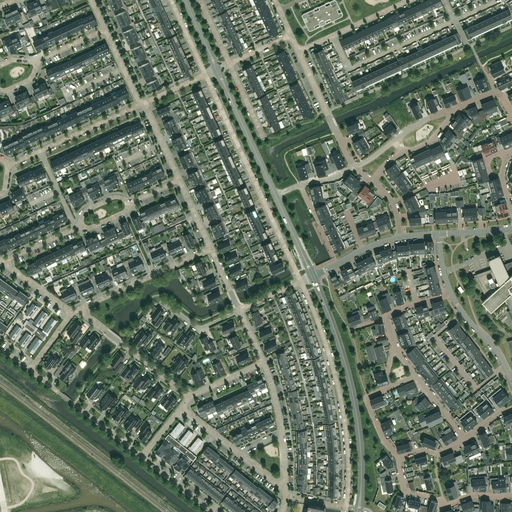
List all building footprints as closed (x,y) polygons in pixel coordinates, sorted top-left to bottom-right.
[(41,7),(37,0),(35,1),(35,0),(32,2),(38,14),(43,12),(44,14),(48,12),(45,5),(41,7)] [(59,6),(56,0),(49,0),(49,1),(49,2),(46,3),(50,9),(53,8),(59,6)] [(120,7),(121,10),(127,7),(125,4),(124,4),(122,0),(119,0),(110,5),(112,10),(120,7)] [(214,8),(223,4),(221,0),(218,0),(212,3),(215,8),(214,8)] [(329,2),(330,5),(333,10),(337,19),(341,17),(342,17),(342,16),(342,15),(342,14),(341,12),(339,13),(337,10),(340,8),(336,1),(336,0),(335,0),(333,0),(329,2)] [(432,9),(428,0),(427,0),(423,2),(428,13),(427,11),(432,9)] [(438,8),(433,0),(428,0),(432,9),(437,7),(438,8)] [(433,0),(438,8),(443,6),(440,0),(433,0)] [(264,1),(256,5),(258,9),(266,5),(264,1)] [(38,14),(32,2),(29,3),(29,4),(27,5),(30,12),(27,13),(29,18),(38,14)] [(428,13),(423,2),(423,3),(418,5),(423,15),(428,13)] [(163,8),(161,3),(150,8),(152,7),(154,12),(152,13),(153,13),(163,8)] [(216,13),(226,9),(223,4),(214,8),(216,13)] [(330,5),(326,7),(325,4),(318,7),(319,10),(320,10),(322,15),(333,10),(330,5)] [(266,5),(258,9),(260,14),(269,10),(266,5)] [(423,15),(418,5),(414,7),(418,17),(423,15)] [(21,13),(20,13),(17,7),(13,9),(13,10),(11,11),(16,22),(16,23),(17,24),(22,21),(22,22),(27,20),(23,12),(21,13)] [(118,21),(129,16),(127,11),(128,10),(127,7),(121,10),(122,12),(115,15),(118,21)] [(418,17),(414,7),(409,10),(413,20),(418,17)] [(165,13),(163,8),(153,13),(155,18),(165,13)] [(320,10),(319,10),(315,12),(314,9),(307,12),(311,20),(322,15),(320,10)] [(269,10),(260,14),(262,18),(271,15),(269,10)] [(337,19),(333,10),(322,15),(325,21),(330,19),(331,21),(331,22),(337,19)] [(413,20),(409,10),(404,12),(404,11),(403,11),(408,20),(412,18),(413,20)] [(507,20),(511,18),(508,10),(503,12),(507,20)] [(16,22),(11,11),(9,12),(8,11),(4,13),(7,19),(7,20),(4,21),(7,27),(16,23),(16,22)] [(229,17),(226,11),(217,15),(220,21),(229,17)] [(408,20),(403,11),(398,13),(403,22),(408,20)] [(314,26),(311,20),(307,12),(303,14),(302,15),(302,16),(302,17),(303,19),(303,18),(306,17),(308,21),(305,22),(308,30),(309,30),(309,31),(310,31),(311,31),(315,29),(315,28),(314,26)] [(502,23),(507,20),(503,12),(498,14),(502,23)] [(167,18),(165,13),(155,18),(157,17),(159,22),(157,22),(157,23),(167,18)] [(403,22),(398,13),(394,16),(398,26),(399,26),(398,25),(403,22)] [(497,25),(502,23),(498,14),(493,16),(497,25)] [(88,17),(87,15),(82,18),(82,19),(86,27),(86,28),(91,25),(88,17)] [(93,15),(88,17),(91,25),(96,23),(94,18),(95,18),(94,16),(93,16),(93,15)] [(271,15),(262,18),(265,23),(273,19),(271,15)] [(325,21),(322,15),(311,20),(314,26),(319,24),(320,26),(320,27),(326,24),(326,23),(325,21)] [(131,19),(129,16),(118,21),(117,22),(120,28),(128,24),(129,27),(135,24),(133,21),(132,22),(131,19)] [(398,26),(394,16),(389,18),(394,29),(398,26)] [(492,27),(497,25),(493,16),(488,19),(492,27)] [(231,22),(229,17),(220,21),(221,21),(223,26),(222,26),(231,22)] [(170,23),(167,18),(157,23),(159,27),(170,23)] [(394,29),(389,18),(389,19),(384,21),(388,29),(393,27),(393,29),(394,29)] [(82,19),(77,21),(81,29),(86,27),(82,19)] [(273,19),(265,23),(267,28),(274,24),(272,20),(273,19)] [(487,30),(492,27),(488,19),(483,21),(487,30)] [(81,29),(77,21),(72,23),(76,31),(81,29)] [(388,29),(384,21),(379,23),(383,32),(388,29)] [(482,32),(487,30),(483,21),(478,23),(482,32)] [(234,28),(231,22),(222,26),(225,32),(234,28)] [(76,31),(72,23),(68,25),(71,33),(76,31)] [(172,27),(170,23),(159,27),(162,32),(172,27)] [(383,32),(379,23),(374,25),(378,34),(383,32)] [(477,34),(482,32),(478,23),(473,26),(477,34)] [(125,39),(126,38),(136,34),(137,33),(134,28),(136,27),(135,24),(129,27),(130,29),(123,33),(125,39)] [(274,24),(267,28),(269,32),(276,29),(274,24)] [(71,33),(68,25),(63,28),(66,36),(71,33)] [(378,34),(374,25),(369,28),(373,36),(378,34)] [(472,36),(477,34),(473,26),(468,28),(472,36)] [(166,37),(175,32),(172,27),(162,32),(164,37),(166,37)] [(66,36),(63,28),(58,30),(62,38),(66,36)] [(228,37),(238,32),(236,33),(234,28),(225,32),(226,32),(228,37),(227,37),(228,37)] [(373,36),(369,28),(364,30),(368,38),(373,36)] [(468,28),(463,30),(467,39),(472,36),(468,28)] [(276,29),(269,32),(271,37),(279,34),(276,29)] [(62,38),(58,30),(53,32),(57,40),(62,38)] [(368,38),(364,30),(360,32),(363,41),(368,38)] [(57,40),(53,32),(48,34),(52,42),(57,40)] [(240,38),(238,32),(228,37),(230,43),(240,38)] [(363,41),(360,32),(355,34),(359,43),(363,41)] [(19,33),(13,35),(14,38),(11,39),(10,36),(10,37),(16,49),(16,48),(17,48),(20,46),(21,45),(18,39),(21,38),(19,33)] [(48,34),(47,33),(42,35),(43,37),(47,45),(52,42),(48,34)] [(456,44),(461,41),(457,33),(452,35),(456,44)] [(136,34),(126,38),(129,44),(136,41),(137,44),(143,41),(141,38),(139,39),(136,34)] [(168,45),(178,40),(176,34),(167,38),(170,44),(168,45)] [(359,43),(355,34),(350,37),(354,45),(359,43)] [(452,35),(447,37),(451,46),(456,44),(452,35)] [(16,49),(10,37),(2,41),(4,46),(7,45),(10,51),(11,50),(11,51),(16,49)] [(43,37),(39,40),(42,48),(47,45),(43,37)] [(354,45),(350,37),(345,39),(349,47),(354,45)] [(447,37),(442,40),(446,48),(451,46),(447,37)] [(233,48),(243,43),(241,44),(239,39),(240,38),(230,43),(231,42),(233,48),(232,48),(233,48)] [(349,47),(345,39),(340,41),(344,50),(349,47)] [(42,48),(39,40),(33,42),(36,47),(35,47),(36,49),(37,49),(37,50),(42,48)] [(171,50),(181,46),(181,45),(180,46),(178,41),(178,40),(168,45),(171,50)] [(442,40),(437,42),(441,51),(446,48),(442,40)] [(142,45),(144,44),(143,41),(137,44),(138,46),(130,50),(133,56),(134,55),(145,50),(142,45)] [(437,42),(433,44),(437,53),(441,51),(437,42)] [(106,43),(101,46),(105,54),(104,54),(105,56),(110,53),(109,51),(110,50),(108,48),(106,43)] [(235,54),(245,49),(243,43),(233,48),(235,54)] [(433,44),(428,47),(432,55),(437,53),(433,44)] [(100,56),(100,57),(100,59),(106,56),(105,56),(104,54),(105,54),(101,46),(96,48),(96,49),(100,56)] [(183,51),(181,46),(171,50),(173,56),(183,51)] [(428,47),(423,49),(427,57),(432,55),(428,47)] [(96,49),(91,51),(95,59),(100,57),(100,56),(96,49)] [(423,49),(418,51),(422,60),(427,57),(423,49)] [(136,62),(143,58),(145,61),(150,58),(149,55),(148,56),(145,50),(134,55),(135,58),(134,58),(136,62)] [(325,55),(322,50),(314,54),(316,59),(325,55)] [(95,59),(91,51),(86,53),(90,62),(91,63),(96,61),(95,59)] [(183,51),(173,56),(175,55),(177,60),(176,61),(186,56),(185,57),(183,52),(183,51)] [(283,51),(276,54),(278,59),(286,55),(283,51)] [(418,51),(413,53),(417,62),(422,60),(418,51)] [(90,62),(86,53),(82,56),(85,64),(90,62)] [(413,53),(408,56),(412,64),(417,62),(413,53)] [(326,54),(325,55),(316,59),(318,64),(327,60),(329,59),(326,54)] [(286,55),(278,59),(280,64),(289,60),(286,55)] [(85,64),(82,56),(77,58),(80,66),(85,64)] [(188,62),(186,56),(176,61),(178,67),(188,62)] [(408,56),(403,58),(407,66),(412,64),(408,56)] [(80,66),(77,58),(72,60),(76,68),(80,66)] [(150,62),(152,61),(150,58),(145,61),(146,63),(138,67),(141,73),(142,72),(153,67),(150,62)] [(403,58),(398,60),(402,69),(407,66),(403,58)] [(76,68),(72,60),(67,62),(71,72),(76,70),(76,68)] [(289,60),(280,64),(282,68),(291,64),(289,60)] [(321,68),(329,65),(327,60),(318,64),(321,68)] [(395,72),(400,70),(396,61),(391,63),(395,72)] [(500,61),(492,65),(494,68),(490,70),(494,77),(504,71),(500,61)] [(71,72),(67,62),(62,65),(66,74),(71,72)] [(181,72),(191,67),(190,67),(188,62),(189,62),(188,62),(178,67),(181,72)] [(390,74),(395,72),(391,63),(386,66),(390,74)] [(291,64),(282,68),(285,73),(293,69),(291,64)] [(66,74),(62,65),(57,67),(60,74),(61,77),(66,74)] [(332,69),(329,65),(321,68),(323,73),(332,69)] [(60,74),(57,67),(57,66),(52,68),(56,77),(56,76),(60,74)] [(251,66),(242,70),(245,75),(254,71),(251,66)] [(385,76),(390,74),(386,66),(381,68),(385,76)] [(157,73),(156,73),(153,67),(142,72),(144,78),(151,75),(153,78),(158,75),(157,73)] [(194,73),(191,67),(181,72),(182,72),(185,77),(194,73)] [(56,77),(52,68),(47,71),(47,72),(48,74),(51,81),(56,78),(56,76),(56,77)] [(381,79),(385,76),(381,68),(377,70),(381,79)] [(293,69),(285,73),(287,78),(294,74),(292,70),(293,69)] [(325,78),(335,74),(333,69),(332,69),(323,73),(325,78)] [(376,81),(381,79),(377,70),(372,72),(376,81)] [(246,75),(248,80),(256,77),(254,71),(245,75),(246,75)] [(371,83),(376,81),(372,72),(367,75),(371,83)] [(294,74),(287,78),(289,82),(296,79),(294,74)] [(338,79),(335,74),(325,78),(328,83),(336,79),(338,79)] [(161,77),(159,75),(158,75),(153,78),(154,80),(147,84),(150,91),(155,89),(154,88),(161,84),(159,78),(161,77)] [(366,85),(371,83),(367,75),(362,77),(366,85)] [(238,78),(242,86),(247,84),(244,76),(238,78)] [(505,88),(506,87),(507,87),(511,84),(511,82),(509,76),(497,82),(500,90),(504,88),(505,88)] [(256,77),(248,80),(251,86),(259,82),(256,77)] [(361,88),(366,85),(362,77),(357,79),(361,88)] [(477,80),(474,82),(477,90),(481,88),(482,91),(489,88),(484,77),(477,80)] [(338,84),(336,79),(328,83),(330,88),(338,84)] [(357,79),(352,81),(356,90),(361,88),(357,79)] [(259,82),(251,86),(253,91),(262,87),(259,82)] [(53,94),(51,88),(48,89),(45,83),(44,84),(44,83),(39,85),(45,97),(53,94)] [(297,83),(289,86),(292,91),(299,87),(297,83)] [(341,89),(338,84),(330,88),(332,93),(341,89)] [(45,97),(39,85),(39,86),(38,87),(38,86),(35,88),(34,89),(36,95),(34,96),(36,101),(45,97)] [(128,91),(127,87),(126,86),(120,89),(120,90),(124,99),(129,96),(127,91),(128,91)] [(466,86),(458,90),(461,100),(468,97),(467,95),(470,94),(466,86)] [(262,87),(253,91),(256,97),(260,95),(264,93),(262,87)] [(299,87),(292,91),(294,96),(301,92),(299,87)] [(195,98),(204,95),(201,89),(192,93),(195,98)] [(334,98),(343,94),(341,89),(332,93),(334,98)] [(124,99),(120,90),(115,93),(116,94),(120,102),(123,100),(122,99),(124,99)] [(35,102),(32,96),(30,98),(27,92),(26,92),(21,94),(26,106),(35,102)] [(301,92),(294,96),(296,100),(304,97),(301,92)] [(346,93),(343,94),(334,98),(337,103),(344,100),(345,101),(349,99),(346,93)] [(26,106),(21,94),(20,95),(16,96),(15,97),(18,103),(15,104),(18,110),(26,106)] [(115,104),(111,96),(110,94),(105,97),(106,98),(110,106),(115,104)] [(120,102),(116,94),(111,96),(115,104),(120,102)] [(204,95),(195,98),(195,99),(198,104),(206,100),(203,95),(204,95)] [(265,95),(257,99),(259,104),(268,100),(265,95)] [(456,102),(453,95),(443,100),(444,101),(443,101),(445,105),(446,107),(456,102)] [(110,106),(106,98),(105,97),(100,99),(101,100),(105,109),(110,106)] [(304,97),(296,100),(298,105),(306,101),(304,97)] [(433,99),(432,98),(426,101),(431,112),(437,110),(435,105),(439,104),(436,97),(433,99)] [(17,110),(14,105),(11,106),(9,100),(7,101),(7,100),(4,102),(3,103),(3,102),(2,102),(8,114),(17,110)] [(105,109),(101,100),(96,103),(100,111),(105,109)] [(208,105),(206,100),(198,104),(200,109),(209,105),(208,105)] [(260,104),(262,110),(271,106),(268,100),(259,104),(260,105),(260,104)] [(493,100),(487,102),(492,113),(497,111),(493,100)] [(308,106),(306,101),(298,105),(300,109),(308,106)] [(416,118),(417,118),(418,117),(420,116),(422,115),(419,110),(422,109),(418,101),(415,102),(417,105),(411,107),(413,111),(411,112),(413,117),(415,116),(416,118)] [(0,118),(8,114),(2,102),(0,103),(0,118)] [(492,113),(487,102),(481,104),(484,111),(481,112),(483,118),(486,117),(486,116),(492,114),(492,113)] [(95,113),(91,105),(91,103),(86,106),(87,107),(90,115),(95,113)] [(100,111),(96,103),(91,105),(95,113),(100,111)] [(167,113),(169,116),(174,114),(170,105),(157,111),(159,115),(159,114),(160,116),(167,113)] [(200,109),(203,115),(211,111),(209,105),(200,109)] [(90,115),(87,107),(86,106),(81,108),(82,109),(85,118),(90,115)] [(271,106),(262,110),(265,115),(273,111),(271,106)] [(308,106),(300,109),(302,114),(310,111),(308,106)] [(471,113),(474,120),(477,119),(478,121),(484,119),(483,118),(481,112),(478,113),(476,107),(466,110),(468,115),(471,113)] [(85,118),(82,109),(77,112),(81,120),(85,118)] [(205,120),(214,116),(211,111),(203,115),(205,120)] [(273,111),(265,115),(267,121),(275,117),(273,111)] [(310,111),(302,114),(305,120),(309,118),(308,117),(312,115),(310,111)] [(81,120),(77,112),(72,114),(76,122),(81,120)] [(76,122),(72,114),(67,116),(71,124),(76,122)] [(177,120),(174,114),(169,116),(170,120),(163,123),(164,125),(164,126),(165,129),(178,122),(175,124),(174,121),(177,120)] [(397,130),(392,125),(395,123),(389,115),(385,118),(389,122),(382,129),(389,137),(392,134),(392,135),(394,133),(394,132),(397,130)] [(459,115),(455,119),(465,127),(467,125),(469,126),(472,122),(466,116),(464,119),(459,115)] [(71,124),(67,116),(62,119),(66,127),(71,124)] [(205,120),(208,126),(216,122),(213,117),(214,117),(214,116),(205,120)] [(66,127),(62,119),(61,117),(56,119),(57,121),(61,129),(66,127)] [(275,117),(267,121),(270,126),(269,126),(278,122),(275,117)] [(455,119),(451,124),(458,130),(456,132),(461,136),(464,132),(463,130),(465,127),(455,119)] [(56,131),(52,123),(52,121),(47,124),(47,125),(51,133),(56,131)] [(61,129),(57,121),(52,123),(56,131),(61,129)] [(140,122),(134,125),(138,133),(139,135),(145,132),(145,130),(143,127),(142,127),(140,122)] [(177,134),(182,131),(186,130),(185,127),(181,129),(178,122),(165,129),(166,131),(167,131),(168,134),(175,130),(177,134)] [(216,122),(208,126),(210,131),(219,127),(218,127),(216,122)] [(278,122),(269,126),(272,132),(281,128),(278,122)] [(359,122),(352,125),(351,123),(347,124),(348,126),(347,127),(349,133),(364,127),(363,125),(360,125),(359,122)] [(51,133),(47,125),(43,128),(42,126),(46,136),(51,133)] [(138,133),(134,125),(133,126),(132,125),(129,126),(133,135),(134,136),(134,137),(139,135),(138,133)] [(46,136),(42,126),(37,129),(41,137),(43,136),(43,137),(46,136)] [(133,135),(129,126),(124,128),(128,136),(129,139),(134,136),(133,135)] [(41,137),(37,129),(36,127),(31,129),(32,131),(36,139),(41,137)] [(219,127),(210,131),(213,137),(221,133),(219,127)] [(128,136),(124,128),(119,131),(123,139),(124,140),(129,138),(128,136)] [(448,130),(444,135),(454,143),(455,142),(458,138),(459,139),(460,140),(462,137),(461,136),(456,132),(454,134),(448,130)] [(36,139),(32,131),(27,133),(31,141),(36,139)] [(123,139),(119,131),(114,133),(118,141),(119,143),(124,140),(123,139)] [(186,140),(182,131),(177,134),(178,137),(172,140),(173,142),(172,142),(174,145),(186,140)] [(31,141),(27,133),(22,135),(27,145),(29,143),(29,142),(31,141)] [(118,141),(114,133),(110,135),(113,143),(114,145),(119,143),(118,141)] [(506,135),(505,134),(499,136),(496,137),(499,143),(502,142),(505,148),(510,145),(506,135)] [(27,145),(22,135),(17,137),(18,139),(22,147),(27,145)] [(113,143),(110,135),(105,137),(108,145),(109,147),(114,145),(113,143)] [(444,135),(440,140),(448,146),(446,149),(449,150),(455,143),(454,143),(444,135)] [(489,140),(486,141),(491,153),(497,150),(494,144),(497,143),(494,135),(488,138),(489,140)] [(365,136),(353,143),(356,148),(368,142),(365,136)] [(12,139),(13,141),(17,149),(22,147),(18,139),(17,137),(12,139)] [(108,145),(105,137),(100,140),(103,148),(104,149),(109,147),(108,145)] [(217,148),(225,144),(223,138),(214,142),(217,148)] [(17,149),(13,141),(12,139),(8,142),(8,143),(12,152),(17,149)] [(103,148),(100,140),(95,142),(99,150),(99,152),(104,149),(103,148)] [(190,148),(186,140),(174,145),(175,148),(176,148),(177,151),(183,148),(185,151),(190,148)] [(491,153),(486,141),(476,146),(479,151),(475,153),(476,155),(481,152),(480,150),(483,149),(486,156),(491,153)] [(12,152),(8,143),(8,142),(2,144),(7,154),(12,152)] [(99,150),(95,142),(90,144),(94,152),(99,150)] [(324,142),(321,144),(326,155),(329,154),(324,142)] [(371,144),(369,145),(368,142),(356,148),(359,154),(365,150),(367,153),(374,149),(371,144)] [(94,152),(90,144),(85,146),(89,155),(89,156),(94,154),(94,152)] [(225,144),(217,148),(219,153),(227,149),(225,144),(226,144),(225,144)] [(89,155),(85,146),(80,149),(84,157),(89,155)] [(440,146),(435,148),(440,158),(441,158),(445,156),(440,146)] [(194,157),(190,148),(185,151),(186,154),(179,157),(180,160),(181,163),(194,157)] [(430,150),(435,160),(434,160),(435,161),(440,158),(435,148),(432,149),(430,150)] [(84,157),(80,149),(75,151),(79,159),(84,157)] [(227,149),(219,153),(222,158),(231,155),(230,154),(230,155),(227,149)] [(430,149),(424,151),(429,162),(433,161),(434,160),(435,160),(430,150),(430,149)] [(79,159),(75,151),(70,153),(74,161),(79,159)] [(424,151),(420,154),(425,164),(428,162),(429,162),(424,151)] [(74,161),(70,153),(65,155),(69,164),(74,161)] [(339,153),(330,157),(332,163),(335,161),(338,168),(345,165),(339,153)] [(420,154),(415,156),(420,166),(419,166),(420,167),(425,165),(425,164),(420,154)] [(69,164),(65,155),(61,158),(64,166),(65,167),(70,165),(69,164)] [(231,155),(222,158),(224,164),(233,160),(231,155)] [(415,156),(410,158),(414,168),(415,169),(416,168),(419,166),(420,166),(415,156)] [(198,166),(194,157),(181,163),(182,166),(183,166),(184,168),(191,165),(193,168),(198,166)] [(64,166),(61,158),(56,160),(59,168),(60,170),(65,167),(64,166)] [(470,161),(472,167),(484,163),(482,158),(470,161)] [(316,163),(313,164),(316,172),(317,172),(318,176),(325,173),(324,170),(328,168),(325,159),(316,162),(316,163)] [(59,168),(56,160),(50,162),(53,167),(51,168),(53,171),(53,173),(60,170),(59,168)] [(233,160),(224,164),(227,169),(236,165),(233,160)] [(297,167),(301,179),(308,177),(307,173),(308,173),(308,172),(310,172),(308,163),(304,165),(297,167)] [(396,163),(386,170),(389,175),(399,168),(396,163)] [(485,168),(484,163),(472,167),(473,172),(474,172),(485,168)] [(162,170),(163,170),(160,165),(155,167),(160,177),(165,175),(162,170)] [(236,165),(227,169),(229,175),(238,171),(235,166),(236,166),(236,165)] [(199,173),(201,172),(199,168),(198,166),(193,168),(194,171),(188,174),(189,176),(188,176),(190,180),(202,174),(200,175),(199,173)] [(46,172),(44,172),(42,167),(37,170),(41,178),(40,178),(41,180),(48,177),(46,172)] [(160,177),(155,167),(150,170),(155,181),(155,179),(160,177)] [(399,168),(389,175),(392,179),(393,179),(402,172),(399,168)] [(487,174),(485,168),(474,172),(476,177),(487,174)] [(41,178),(37,170),(35,171),(34,170),(32,171),(36,180),(40,178),(41,178)] [(155,181),(150,170),(151,173),(146,175),(150,183),(155,181)] [(36,180),(32,171),(27,173),(30,181),(31,183),(36,180)] [(117,171),(108,175),(114,188),(117,186),(117,185),(119,185),(116,178),(119,177),(117,171)] [(238,171),(229,175),(232,180),(241,176),(240,176),(238,171)] [(402,172),(393,179),(396,183),(406,176),(403,171),(402,172)] [(30,181),(27,173),(22,176),(25,184),(26,185),(31,183),(30,181)] [(206,183),(202,174),(190,180),(191,183),(192,183),(193,185),(199,182),(201,185),(206,183)] [(343,178),(340,181),(342,182),(343,183),(342,184),(347,187),(347,188),(355,178),(350,174),(346,180),(343,178)] [(488,179),(487,174),(476,177),(477,182),(488,179)] [(114,188),(108,175),(100,179),(102,185),(105,183),(108,190),(111,188),(111,189),(114,188)] [(150,183),(146,175),(142,177),(145,185),(150,183)] [(406,176),(396,183),(400,187),(410,180),(407,175),(406,176)] [(25,184),(22,176),(17,178),(20,186),(25,184)] [(241,176),(232,180),(235,186),(243,182),(241,176)] [(145,185),(142,177),(137,179),(140,187),(145,185)] [(347,187),(347,188),(352,192),(354,194),(358,189),(356,187),(360,182),(355,178),(347,188),(347,187)] [(500,184),(498,178),(486,182),(488,188),(500,184)] [(102,185),(100,179),(91,183),(97,196),(100,194),(100,193),(102,192),(99,186),(102,185)] [(140,187),(137,179),(132,181),(131,180),(136,190),(140,187)] [(136,190),(131,180),(126,182),(130,192),(136,190)] [(410,180),(400,187),(403,192),(402,192),(403,194),(408,191),(407,189),(413,185),(410,180)] [(97,196),(91,183),(82,187),(85,193),(88,191),(91,198),(94,196),(94,197),(97,196)] [(210,191),(206,183),(201,185),(202,189),(195,192),(196,194),(196,195),(197,198),(210,191)] [(502,189),(500,184),(488,188),(490,193),(502,189)] [(323,185),(310,188),(311,194),(324,191),(323,185)] [(240,196),(249,192),(246,186),(237,190),(240,196)] [(358,189),(354,194),(357,196),(362,200),(362,199),(370,190),(365,186),(361,191),(360,191),(358,189)] [(82,194),(85,193),(82,187),(76,190),(77,192),(75,193),(74,191),(80,204),(82,202),(85,200),(82,194)] [(26,198),(22,188),(17,191),(20,199),(21,200),(26,198)] [(503,195),(502,189),(490,193),(491,198),(488,199),(489,202),(497,199),(497,197),(503,195)] [(370,190),(362,199),(362,200),(367,203),(366,204),(369,206),(373,201),(370,199),(375,193),(370,190)] [(20,199),(17,191),(11,193),(15,201),(20,199)] [(80,204),(74,191),(65,195),(68,201),(71,199),(74,205),(76,205),(80,204)] [(214,200),(210,191),(197,198),(198,200),(199,200),(200,203),(207,199),(209,203),(214,200)] [(324,191),(311,194),(312,200),(317,199),(319,199),(320,203),(326,201),(325,197),(324,191)] [(249,192),(240,196),(242,201),(251,197),(250,197),(248,192),(249,192)] [(415,195),(404,201),(406,206),(418,201),(415,195)] [(251,197),(242,201),(245,207),(254,203),(251,197)] [(175,198),(170,200),(175,210),(180,208),(178,202),(177,202),(175,198)] [(10,200),(4,203),(9,213),(10,214),(15,212),(18,210),(15,204),(13,206),(10,200)] [(175,210),(170,200),(165,202),(165,201),(170,212),(175,210)] [(218,209),(214,200),(209,203),(210,206),(204,209),(205,211),(204,211),(206,214),(218,209)] [(170,212),(165,201),(160,203),(164,213),(169,211),(169,212),(170,212)] [(320,207),(315,209),(318,215),(330,209),(327,204),(326,201),(320,203),(321,206),(320,207)] [(418,201),(406,206),(409,212),(421,206),(418,201)] [(498,201),(492,203),(493,206),(495,205),(497,211),(507,208),(505,202),(499,204),(498,201)] [(9,213),(4,203),(0,204),(0,208),(1,211),(0,211),(0,215),(1,218),(4,217),(4,215),(9,213)] [(164,213),(160,203),(155,206),(159,215),(164,213)] [(159,215),(155,206),(150,208),(154,218),(159,215)] [(154,218),(150,208),(145,210),(149,220),(150,220),(149,219),(154,217),(154,218)] [(509,214),(507,208),(497,211),(496,211),(497,215),(495,216),(495,218),(509,214)] [(222,217),(218,209),(206,214),(207,217),(208,217),(209,220),(215,217),(217,220),(222,217)] [(246,219),(257,214),(255,209),(244,214),(247,219),(246,219)] [(330,209),(318,215),(320,220),(332,215),(330,209)] [(63,210),(58,212),(62,222),(67,220),(63,210)] [(149,220),(145,210),(140,213),(144,221),(144,222),(149,220)] [(62,222),(58,212),(58,214),(54,216),(58,225),(57,224),(62,222)] [(387,213),(381,215),(386,228),(392,226),(387,213)] [(257,214),(246,219),(249,225),(259,220),(257,215),(257,214)] [(381,215),(375,218),(380,230),(386,228),(381,215)] [(58,225),(54,216),(53,216),(54,217),(49,220),(53,228),(58,225)] [(132,218),(138,231),(143,228),(147,227),(144,222),(144,221),(141,223),(138,216),(136,217),(132,218)] [(226,226),(222,217),(217,220),(218,223),(211,226),(212,229),(213,232),(226,226)] [(331,217),(320,222),(323,227),(333,222),(331,217)] [(53,228),(49,220),(44,222),(48,230),(53,228)] [(259,220),(249,225),(252,230),(262,226),(259,220)] [(123,231),(120,232),(123,238),(132,234),(126,221),(122,223),(122,224),(120,225),(123,231)] [(372,221),(366,222),(371,234),(376,232),(372,221)] [(48,230),(44,222),(39,224),(43,232),(48,230)] [(333,222),(323,227),(325,232),(336,227),(334,222),(333,222)] [(366,222),(361,224),(362,227),(366,236),(371,234),(366,222)] [(43,232),(39,224),(34,226),(38,235),(43,232)] [(38,235),(34,226),(30,229),(33,237),(38,235)] [(229,232),(226,226),(213,232),(214,235),(215,235),(216,237),(223,234),(225,237),(230,235),(229,232)] [(262,226),(252,230),(252,231),(254,230),(256,235),(265,231),(264,231),(262,226)] [(123,238),(120,232),(117,234),(114,227),(112,228),(108,229),(114,242),(123,238)] [(336,227),(325,232),(327,237),(338,232),(338,231),(336,227)] [(362,227),(357,228),(360,238),(366,236),(362,227)] [(33,237),(30,229),(25,231),(28,239),(33,237)] [(114,242),(108,229),(106,231),(103,232),(106,239),(103,240),(106,246),(114,242)] [(28,239),(25,231),(20,233),(24,241),(28,239)] [(265,231),(256,235),(259,240),(268,236),(265,231)] [(338,232),(327,237),(330,242),(341,237),(339,231),(338,231),(338,232)] [(24,241),(20,233),(15,235),(19,244),(24,241)] [(183,234),(180,236),(183,241),(185,240),(188,245),(188,246),(189,245),(196,242),(194,238),(192,239),(190,234),(190,233),(189,234),(189,233),(184,236),(183,234)] [(19,244),(15,235),(10,238),(14,246),(19,244)] [(106,246),(103,240),(100,242),(97,235),(94,237),(94,236),(91,237),(97,250),(106,246)] [(183,241),(180,236),(176,237),(177,240),(173,242),(177,252),(183,249),(180,242),(183,241)] [(97,250),(91,237),(88,239),(88,240),(86,240),(89,247),(86,248),(87,250),(88,254),(97,250)] [(232,245),(229,240),(228,237),(222,239),(224,242),(219,244),(219,245),(218,245),(218,246),(221,251),(231,247),(230,245),(232,245)] [(341,237),(330,242),(332,247),(343,241),(341,238),(341,237)] [(14,246),(10,238),(5,240),(5,239),(9,248),(14,246)] [(9,248),(5,239),(0,240),(0,241),(4,250),(4,249),(8,247),(9,248)] [(82,240),(77,243),(82,253),(87,250),(86,248),(82,240)] [(271,241),(268,242),(267,240),(261,242),(263,245),(261,246),(263,251),(273,247),(271,241)] [(343,241),(332,247),(334,252),(335,252),(346,247),(343,241)] [(434,253),(433,241),(427,242),(427,243),(424,243),(424,248),(427,248),(428,253),(434,253)] [(177,252),(173,242),(167,245),(166,242),(163,243),(166,249),(168,248),(172,255),(177,252)] [(82,253),(77,243),(72,245),(72,244),(77,255),(82,253)] [(166,249),(163,243),(161,244),(161,245),(155,248),(156,250),(161,260),(166,257),(163,250),(166,249)] [(77,255),(72,244),(67,246),(71,254),(72,257),(76,255),(77,255)] [(67,259),(72,257),(71,254),(67,246),(62,249),(66,258),(67,259)] [(236,251),(238,250),(237,247),(229,251),(231,254),(226,256),(225,257),(225,258),(228,263),(238,258),(237,257),(239,256),(236,251)] [(276,252),(275,252),(273,247),(263,251),(262,252),(265,258),(266,257),(276,253),(276,252)] [(161,260),(156,250),(153,251),(152,248),(146,251),(149,256),(152,255),(155,262),(161,260)] [(398,257),(397,255),(397,250),(392,252),(391,248),(386,250),(389,261),(394,259),(394,258),(398,257)] [(66,258),(62,249),(57,251),(61,261),(66,258)] [(389,261),(386,250),(380,252),(384,262),(389,261)] [(61,261),(57,251),(52,253),(57,263),(61,261)] [(141,260),(144,259),(140,252),(138,253),(140,257),(134,260),(139,270),(144,267),(141,260)] [(384,262),(380,252),(375,253),(379,264),(384,262)] [(57,263),(52,253),(47,255),(51,264),(56,261),(56,263),(57,263)] [(269,263),(278,258),(276,253),(266,257),(269,263)] [(511,261),(504,264),(499,254),(487,260),(491,269),(473,275),(486,298),(482,302),(491,312),(505,298),(510,310),(507,311),(511,322),(511,339),(507,341),(511,357),(511,356),(511,261)] [(51,264),(47,255),(42,258),(46,266),(51,264)] [(376,266),(371,256),(366,259),(371,269),(376,266)] [(46,266),(42,258),(37,260),(42,271),(43,271),(41,268),(46,266)] [(371,269),(366,259),(361,261),(366,271),(371,269)] [(42,271),(37,260),(38,261),(33,263),(37,273),(42,271)] [(139,270),(134,260),(129,263),(127,260),(125,261),(127,267),(130,266),(133,273),(139,270)] [(128,275),(124,268),(127,267),(125,261),(122,262),(123,265),(117,268),(122,278),(128,275)] [(194,276),(196,276),(197,279),(202,276),(201,273),(208,270),(206,266),(204,267),(202,262),(201,261),(200,262),(195,264),(198,270),(192,272),(194,276)] [(243,269),(241,264),(239,261),(234,264),(235,267),(230,269),(229,269),(230,270),(230,271),(232,276),(242,271),(241,270),(243,269)] [(366,271),(361,261),(356,264),(359,269),(356,270),(359,276),(362,274),(361,274),(366,271)] [(281,262),(276,265),(274,262),(267,265),(269,271),(271,270),(274,275),(279,272),(278,271),(284,268),(281,262)] [(37,273),(33,263),(30,264),(30,265),(28,266),(32,275),(37,273)] [(108,276),(110,274),(107,267),(106,264),(103,265),(106,273),(101,275),(105,285),(111,283),(108,276)] [(436,271),(434,266),(429,267),(428,264),(425,264),(422,265),(425,274),(427,273),(436,271)] [(122,278),(117,268),(117,266),(111,269),(110,266),(107,267),(110,274),(113,273),(116,280),(122,278)] [(359,276),(356,270),(354,272),(351,267),(346,269),(351,279),(356,277),(359,276)] [(351,279),(346,269),(341,272),(344,278),(342,280),(344,285),(347,284),(346,282),(351,279)] [(248,284),(249,283),(247,278),(249,277),(248,274),(240,278),(242,281),(236,284),(239,292),(243,290),(242,288),(247,286),(247,285),(248,285),(248,284)] [(94,282),(91,276),(91,275),(88,276),(89,279),(84,281),(84,283),(89,293),(94,290),(91,283),(94,282)] [(105,285),(101,275),(95,278),(94,275),(91,276),(94,282),(96,281),(100,288),(105,285)] [(344,285),(342,280),(341,279),(338,280),(335,275),(330,277),(336,288),(341,285),(341,287),(344,285)] [(438,282),(437,276),(428,278),(426,279),(427,284),(430,284),(438,282)] [(89,293),(84,283),(84,281),(78,284),(75,278),(72,279),(74,283),(77,288),(79,287),(83,296),(89,293)] [(216,284),(214,279),(213,278),(212,278),(207,280),(205,278),(200,280),(198,281),(200,284),(202,283),(204,288),(206,287),(206,288),(216,284)] [(5,293),(10,286),(6,282),(0,289),(5,293)] [(74,290),(77,288),(74,283),(71,284),(73,287),(67,289),(72,299),(77,297),(74,290)] [(9,296),(15,289),(10,286),(5,293),(9,296)] [(399,287),(400,289),(394,291),(397,304),(403,302),(401,294),(404,293),(402,286),(399,287)] [(441,292),(440,287),(431,289),(429,290),(430,295),(441,292)] [(72,299),(67,289),(66,288),(60,290),(64,297),(60,299),(64,302),(65,301),(66,302),(72,299)] [(14,299),(15,298),(20,291),(19,291),(17,289),(17,290),(15,289),(9,296),(14,299)] [(19,301),(24,294),(20,291),(15,298),(19,301)] [(222,300),(219,293),(218,292),(217,292),(212,294),(211,291),(204,295),(205,298),(207,297),(209,302),(211,301),(211,302),(212,302),(217,300),(218,301),(222,300)] [(297,297),(295,292),(284,296),(286,302),(288,302),(288,301),(297,297)] [(383,298),(379,300),(383,311),(390,308),(389,304),(392,303),(388,292),(381,295),(383,298)] [(29,297),(24,294),(19,301),(23,304),(29,297)] [(299,303),(298,300),(297,297),(288,301),(288,302),(290,307),(291,307),(299,303)] [(442,301),(437,302),(440,313),(445,312),(442,301)] [(440,313),(437,302),(431,304),(433,310),(431,310),(432,315),(440,313)] [(40,307),(34,303),(25,314),(31,318),(40,307)] [(302,309),(299,303),(291,307),(290,307),(289,307),(291,313),(302,309)] [(427,305),(421,306),(424,317),(430,316),(427,305)] [(378,316),(374,306),(367,308),(369,312),(368,312),(369,314),(363,316),(365,321),(371,319),(378,316)] [(424,317),(421,306),(416,308),(417,313),(415,314),(416,315),(418,320),(425,319),(424,317)] [(159,308),(158,307),(151,316),(154,318),(151,321),(155,325),(157,326),(163,318),(161,317),(160,316),(164,312),(163,311),(163,310),(159,307),(159,308)] [(304,314),(303,311),(302,309),(291,313),(293,319),(304,314)] [(49,315),(43,310),(35,321),(41,326),(49,315)] [(361,315),(359,310),(352,313),(353,316),(348,318),(351,325),(361,321),(359,316),(361,315)] [(264,320),(262,316),(260,317),(259,315),(260,315),(258,311),(253,313),(252,314),(252,315),(253,318),(254,320),(252,321),(254,325),(261,322),(262,325),(268,322),(266,319),(264,320)] [(306,320),(304,314),(293,319),(295,324),(306,320)] [(393,318),(395,323),(406,319),(404,314),(393,318)] [(59,321),(53,317),(43,330),(49,334),(59,321)] [(177,328),(180,323),(174,319),(171,323),(168,320),(163,327),(169,331),(171,329),(175,332),(177,329),(177,328)] [(406,319),(395,323),(397,328),(402,326),(403,329),(409,327),(406,319)] [(225,336),(230,334),(229,331),(235,328),(234,327),(235,327),(231,320),(227,322),(228,324),(223,326),(222,327),(223,328),(225,333),(223,333),(225,336)] [(308,326),(307,323),(306,320),(295,324),(298,330),(308,326)] [(83,333),(79,330),(82,326),(80,325),(81,324),(78,322),(77,323),(76,321),(73,325),(72,324),(70,327),(71,328),(67,332),(72,336),(70,339),(75,343),(83,333)] [(379,334),(384,333),(383,328),(384,328),(384,327),(383,327),(383,326),(384,326),(383,326),(383,323),(376,324),(377,329),(373,329),(373,334),(377,334),(379,334)] [(272,334),(272,332),(273,332),(270,324),(264,326),(266,329),(261,331),(261,332),(260,332),(260,333),(262,338),(271,334),(272,334)] [(453,334),(460,328),(456,324),(447,331),(451,335),(453,334)] [(23,329),(17,325),(9,336),(15,340),(23,329)] [(310,331),(308,326),(298,330),(300,335),(310,331)] [(400,341),(412,336),(409,327),(403,329),(405,332),(398,335),(400,341)] [(456,338),(463,333),(460,328),(453,334),(456,338)] [(147,336),(141,331),(138,335),(137,334),(135,337),(136,338),(134,341),(140,346),(142,342),(144,342),(146,344),(152,336),(149,333),(147,336)] [(187,346),(195,336),(189,331),(186,336),(183,333),(176,341),(182,346),(184,343),(187,346)] [(313,337),(312,334),(310,331),(300,335),(302,341),(313,337)] [(33,337),(27,332),(18,343),(25,348),(33,337)] [(459,342),(467,336),(466,337),(463,333),(456,338),(454,339),(457,344),(458,343),(459,343),(459,342)] [(96,344),(99,340),(100,341),(100,340),(93,335),(90,339),(86,336),(80,344),(85,348),(87,345),(92,349),(93,348),(94,348),(97,345),(96,344)] [(216,348),(213,341),(210,342),(207,336),(200,339),(205,350),(209,348),(210,351),(216,348)] [(236,336),(235,336),(228,339),(230,344),(232,343),(235,348),(228,351),(230,354),(238,351),(236,348),(243,345),(241,341),(239,341),(238,339),(237,337),(236,336)] [(277,346),(274,341),(276,340),(274,336),(269,339),(270,342),(265,344),(264,345),(265,346),(268,353),(272,351),(271,349),(277,346)] [(416,345),(412,336),(400,341),(402,346),(409,344),(410,347),(416,345)] [(463,346),(470,341),(467,336),(459,342),(459,343),(458,343),(462,348),(463,346)] [(43,342),(37,337),(27,350),(34,355),(43,342)] [(315,343),(313,337),(302,341),(304,347),(315,343)] [(155,346),(151,353),(157,357),(165,347),(157,341),(154,345),(155,346)] [(466,350),(474,345),(470,341),(463,346),(466,350)] [(316,349),(316,346),(315,343),(304,347),(306,352),(316,349)] [(77,344),(72,352),(74,353),(75,354),(81,347),(77,344)] [(383,351),(382,346),(374,348),(373,344),(366,346),(369,356),(372,355),(373,359),(376,358),(378,362),(386,360),(384,353),(383,351)] [(468,356),(477,349),(474,345),(466,350),(465,352),(468,356)] [(162,354),(165,356),(171,349),(168,347),(162,354)] [(407,354),(410,358),(419,351),(415,347),(411,350),(408,348),(403,349),(407,354)] [(318,355),(316,349),(306,352),(307,358),(319,355),(318,355)] [(472,360),(480,353),(477,349),(468,356),(471,360),(472,360)] [(422,355),(419,351),(410,358),(414,362),(422,355)] [(124,357),(118,353),(110,363),(114,366),(113,368),(118,371),(123,364),(120,362),(124,357)] [(239,353),(234,355),(237,363),(239,363),(240,364),(241,363),(245,361),(246,363),(250,361),(247,354),(247,353),(245,354),(240,356),(239,353)] [(476,364),(483,358),(480,354),(480,353),(472,360),(476,364)] [(45,365),(48,368),(49,367),(50,368),(52,365),(55,367),(61,360),(55,355),(53,358),(50,355),(47,360),(46,360),(46,361),(44,363),(45,364),(45,365)] [(426,359),(422,355),(414,362),(417,366),(424,361),(425,360),(426,359)] [(182,369),(184,367),(188,361),(184,358),(183,360),(178,356),(176,359),(175,358),(172,361),(174,362),(171,366),(177,371),(180,367),(182,369)] [(320,362),(319,357),(319,356),(309,359),(311,365),(320,362)] [(479,368),(486,363),(483,358),(476,364),(479,368)] [(428,364),(425,360),(424,361),(417,366),(416,367),(420,371),(427,366),(428,364)] [(72,373),(76,369),(75,369),(77,367),(72,363),(71,364),(68,361),(64,367),(66,369),(60,376),(63,378),(63,380),(65,381),(67,381),(70,377),(71,377),(73,375),(73,374),(72,373)] [(225,373),(219,362),(212,365),(217,376),(225,373)] [(322,367),(321,364),(320,362),(311,365),(312,370),(322,367)] [(480,374),(489,367),(486,363),(479,368),(477,369),(480,374)] [(132,379),(139,370),(133,365),(130,369),(127,367),(127,366),(121,374),(126,378),(128,376),(132,379)] [(430,370),(427,366),(420,371),(423,375),(430,370)] [(291,372),(290,367),(280,369),(282,375),(283,374),(291,372)] [(493,371),(489,367),(480,374),(484,378),(493,371)] [(196,373),(191,375),(193,379),(192,379),(194,382),(195,382),(196,386),(204,383),(201,378),(205,376),(201,368),(195,371),(196,373)] [(382,377),(381,371),(379,372),(378,368),(371,370),(372,374),(375,373),(378,385),(382,384),(383,384),(387,383),(387,382),(388,382),(386,376),(382,377)] [(432,368),(430,370),(423,375),(426,380),(433,374),(436,372),(432,368)] [(437,378),(433,374),(426,380),(430,384),(437,378)] [(140,377),(133,386),(139,390),(141,387),(144,389),(144,388),(145,389),(152,380),(145,375),(142,379),(140,377)] [(261,390),(267,387),(266,382),(264,383),(262,378),(257,380),(261,390)] [(432,385),(436,389),(443,384),(444,382),(441,378),(432,385)] [(261,390),(257,380),(252,383),(256,392),(257,392),(261,390)] [(253,397),(252,394),(256,392),(252,383),(247,385),(253,397)] [(417,392),(414,383),(408,385),(397,389),(400,395),(407,393),(408,395),(417,392)] [(446,388),(443,384),(436,389),(439,393),(446,388)] [(99,398),(105,390),(100,386),(98,388),(95,386),(94,385),(93,386),(86,394),(93,399),(96,395),(99,398)] [(157,398),(163,390),(160,388),(161,387),(158,385),(158,386),(157,386),(154,389),(152,387),(146,394),(151,398),(153,396),(154,396),(157,398)] [(253,397),(247,385),(249,389),(244,392),(248,400),(253,397)] [(442,398),(451,391),(448,386),(446,388),(439,393),(442,398)] [(504,402),(509,398),(501,388),(496,392),(504,402)] [(455,395),(451,391),(442,398),(446,402),(453,396),(455,395)] [(248,400),(244,392),(239,394),(244,404),(249,401),(248,400)] [(495,400),(500,406),(504,402),(496,392),(489,397),(493,402),(495,400)] [(111,407),(118,399),(113,395),(112,396),(109,394),(108,395),(107,394),(99,404),(100,405),(100,406),(104,409),(104,408),(105,409),(108,405),(111,407)] [(244,404),(239,394),(234,396),(239,406),(244,404)] [(480,403),(488,414),(493,410),(488,404),(491,402),(483,394),(481,396),(484,400),(480,403)] [(176,402),(177,400),(171,395),(168,399),(165,397),(161,402),(164,404),(163,405),(170,410),(173,405),(175,406),(177,403),(176,402)] [(239,406),(234,396),(229,398),(234,408),(239,406)] [(370,400),(373,407),(379,404),(380,407),(388,404),(386,398),(383,399),(382,397),(381,396),(370,400)] [(424,398),(421,400),(417,396),(410,402),(414,407),(416,405),(420,410),(426,405),(428,407),(430,404),(424,398)] [(456,400),(453,396),(446,402),(449,406),(456,400)] [(234,408),(229,398),(226,400),(224,401),(229,410),(234,408)] [(458,399),(456,400),(449,406),(453,410),(461,403),(458,399)] [(217,410),(215,405),(213,401),(208,403),(211,411),(212,413),(217,411),(217,410)] [(229,410),(224,401),(220,403),(224,413),(229,410)] [(211,411),(208,403),(203,405),(206,413),(207,413),(207,414),(208,415),(212,413),(211,411)] [(220,403),(215,405),(217,410),(217,411),(219,415),(224,413),(220,403)] [(479,412),(484,418),(488,414),(480,403),(473,409),(477,414),(479,412)] [(206,413),(203,405),(198,408),(202,417),(208,415),(207,414),(207,413),(206,413)] [(125,417),(129,412),(124,408),(123,410),(119,407),(112,416),(118,421),(123,415),(125,417)] [(464,415),(472,426),(477,422),(472,416),(474,414),(471,410),(464,415)] [(418,417),(422,425),(428,422),(429,424),(429,423),(430,425),(441,419),(441,418),(439,413),(438,413),(438,411),(431,415),(429,412),(425,414),(425,413),(423,414),(418,417)] [(404,418),(400,412),(395,415),(398,421),(404,418)] [(274,425),(272,420),(274,419),(272,414),(265,417),(265,419),(266,419),(269,427),(274,425)] [(472,426),(464,415),(456,421),(460,426),(463,424),(468,430),(472,426)] [(137,427),(142,421),(136,417),(135,419),(131,416),(124,425),(125,426),(125,427),(128,430),(129,429),(130,430),(134,425),(137,427)] [(269,427),(266,419),(265,419),(262,421),(261,421),(264,429),(269,427)] [(393,427),(390,420),(381,424),(386,435),(392,432),(390,428),(393,427)] [(264,429),(261,421),(256,423),(259,432),(264,429)] [(175,439),(185,427),(179,422),(169,434),(175,439)] [(259,432),(256,423),(255,422),(250,424),(251,426),(255,434),(255,435),(255,434),(258,432),(259,432)] [(141,438),(140,439),(142,440),(142,439),(144,441),(147,438),(148,438),(150,435),(149,434),(151,432),(148,429),(150,427),(145,423),(140,429),(143,431),(139,436),(141,438)] [(335,430),(335,426),(334,423),(335,423),(323,424),(324,431),(335,430)] [(430,427),(438,440),(441,438),(433,425),(430,427)] [(255,434),(251,426),(246,428),(246,429),(250,437),(255,435),(255,434)] [(442,437),(446,445),(456,438),(450,428),(444,432),(446,435),(442,437)] [(246,429),(241,431),(245,439),(250,437),(246,429)] [(184,446),(193,434),(188,430),(179,442),(184,446)] [(242,441),(245,439),(241,431),(237,433),(236,433),(240,441),(242,441)] [(240,441),(236,433),(237,433),(236,432),(229,435),(231,440),(233,439),(235,444),(240,441)] [(489,436),(490,438),(488,439),(485,432),(479,435),(484,446),(494,441),(492,435),(489,436)] [(165,438),(174,446),(178,442),(168,434),(165,438)] [(194,452),(203,441),(198,437),(189,448),(194,452)] [(422,443),(433,448),(434,447),(436,448),(439,442),(438,441),(435,440),(434,441),(429,439),(430,438),(426,437),(426,438),(424,437),(422,443)] [(161,458),(163,455),(166,457),(171,450),(168,448),(171,446),(164,441),(155,453),(161,458)] [(398,452),(412,449),(410,441),(403,443),(404,444),(397,446),(398,452)] [(183,445),(178,442),(174,446),(179,450),(183,445)] [(470,444),(475,456),(481,454),(475,442),(470,444)] [(470,459),(475,456),(470,444),(464,447),(468,456),(470,459)] [(206,456),(212,449),(208,446),(201,454),(205,458),(206,456)] [(170,465),(179,454),(173,449),(164,460),(170,465)] [(210,459),(215,452),(212,449),(206,456),(210,459)] [(213,463),(219,455),(215,452),(210,459),(213,462),(213,463)] [(461,455),(454,457),(452,453),(441,457),(443,461),(442,461),(444,467),(449,465),(448,463),(455,460),(456,463),(463,460),(461,455)] [(189,465),(187,463),(189,460),(183,455),(173,468),(179,472),(182,469),(184,471),(189,465)] [(217,466),(222,459),(223,458),(219,455),(213,463),(217,466)] [(384,466),(388,472),(393,469),(391,466),(393,465),(386,455),(381,459),(385,465),(384,466)] [(412,463),(413,470),(418,469),(417,465),(428,462),(426,456),(415,459),(416,462),(412,463)] [(226,462),(222,459),(217,466),(221,469),(226,462)] [(224,472),(230,465),(226,462),(221,469),(224,472)] [(228,475),(234,468),(230,465),(224,472),(228,475)] [(189,477),(195,470),(191,467),(185,474),(189,477)] [(234,479),(239,472),(235,469),(230,476),(234,479)] [(193,480),(198,473),(195,470),(189,477),(193,480)] [(237,482),(243,475),(239,472),(234,479),(237,482)] [(197,483),(202,476),(198,473),(193,480),(197,483)] [(427,489),(433,488),(430,476),(427,477),(426,474),(419,476),(421,484),(425,483),(427,489)] [(241,485),(247,478),(243,475),(237,482),(241,485)] [(200,486),(206,479),(202,476),(197,483),(200,486)] [(387,492),(393,491),(391,479),(390,479),(390,476),(381,478),(382,486),(386,485),(387,492)] [(487,476),(478,477),(479,489),(485,489),(485,482),(488,482),(487,476)] [(473,490),(479,489),(478,477),(469,477),(470,483),(473,483),(473,490)] [(498,479),(499,479),(499,477),(489,478),(490,484),(493,484),(494,491),(500,491),(498,479)] [(244,490),(245,488),(251,481),(247,478),(241,485),(240,486),(244,490)] [(204,489),(210,482),(206,479),(200,486),(204,489)] [(249,491),(254,484),(251,481),(245,488),(249,491)] [(208,492),(213,485),(210,482),(204,489),(208,492)] [(253,494),(259,487),(255,483),(254,484),(249,491),(253,494)] [(457,495),(456,493),(459,492),(457,487),(454,487),(453,483),(445,486),(450,498),(456,496),(457,495)] [(212,495),(217,488),(213,485),(208,492),(212,495)] [(215,498),(221,491),(222,490),(218,487),(217,488),(212,495),(215,498)] [(257,497),(263,490),(259,487),(253,494),(257,497)] [(261,500),(266,493),(263,490),(257,497),(261,500)] [(225,494),(221,491),(215,498),(219,501),(225,494)] [(265,503),(270,496),(266,493),(261,500),(265,503)] [(404,496),(397,494),(396,498),(395,498),(394,502),(395,502),(394,506),(397,507),(397,510),(402,511),(404,506),(401,505),(404,496)] [(225,505),(231,498),(227,495),(222,502),(225,505)] [(268,506),(274,499),(270,496),(265,503),(268,505),(268,506)] [(229,508),(235,501),(231,498),(225,505),(229,508)] [(275,506),(275,505),(278,502),(274,499),(268,506),(268,505),(267,507),(273,511),(276,507),(275,506)] [(418,511),(422,511),(423,506),(420,505),(420,502),(409,500),(407,506),(419,508),(418,511)] [(434,511),(435,508),(438,502),(431,500),(428,511),(429,511),(434,511)] [(233,511),(239,504),(235,501),(229,508),(233,511)] [(478,504),(473,504),(472,501),(461,504),(464,511),(470,510),(470,511),(478,511),(477,511),(477,508),(478,508),(478,507),(478,504)] [(482,511),(489,511),(493,511),(493,505),(490,505),(490,501),(482,501),(482,511)] [(511,511),(511,503),(502,503),(501,511),(511,511)]
